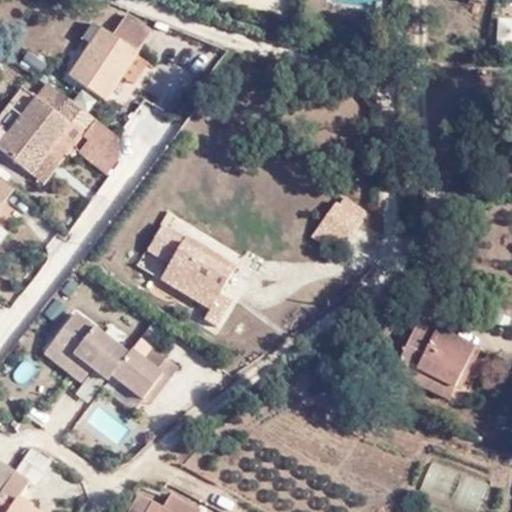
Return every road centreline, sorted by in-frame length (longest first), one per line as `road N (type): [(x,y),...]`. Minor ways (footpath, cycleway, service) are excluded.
road 1 (residential): [(105,511),(260,380),(370,308),(438,228),(443,201),(511,174)]
road 2 (unknown): [(379,110),(415,46),(423,0)]
